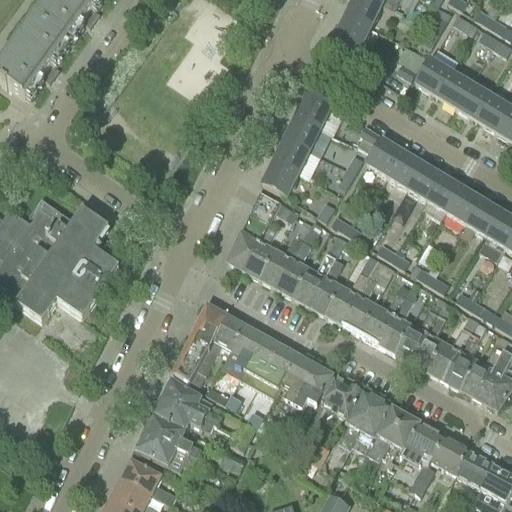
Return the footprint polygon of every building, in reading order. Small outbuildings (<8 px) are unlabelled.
[(42,14),(33,26),(66,50),(101,0),(51,0),(43,13),(42,12),(41,13),(42,14)] [(356,0),(345,23),(369,35),(381,12),(356,0)] [(356,0),(381,12),(391,17),(399,0),(356,0)] [(452,0),(447,8),(447,9),(461,17),(467,8),(453,0),(452,0)] [(440,15),(428,36),(438,41),(450,21),(440,15)] [(473,25),(488,34),(493,24),(479,16),(473,25)] [(457,20),(451,30),(456,32),(462,36),(471,42),(477,33),(457,20)] [(369,35),(345,23),(334,46),(358,58),(369,35)] [(493,24),(488,34),(500,41),(506,32),(493,24)] [(0,88),(2,90),(1,91),(7,96),(8,94),(25,106),(66,50),(33,26),(24,38),(22,40),(23,40),(16,50),(10,58),(3,68),(2,67),(1,69),(2,70),(0,72),(0,88)] [(438,41),(428,36),(420,49),(430,55),(438,41)] [(477,46),(491,55),(497,45),(483,37),(477,46)] [(497,45),(491,55),(485,65),(499,73),(511,54),(497,45)] [(405,54),(397,67),(416,78),(424,65),(405,54)] [(416,92),(435,103),(449,79),(430,67),(416,92)] [(396,80),(410,88),(415,80),(401,71),(396,80)] [(435,103),(455,115),(470,91),(449,79),(435,103)] [(455,115),(474,127),(489,102),(470,91),(455,115)] [(307,102),(296,124),(320,136),(331,141),(332,142),(343,121),(344,120),(331,114),(307,102)] [(474,127),(494,138),(508,114),(489,102),(474,127)] [(494,138),(511,149),(511,116),(508,114),(494,138)] [(296,124),(284,147),(308,159),(320,164),(331,141),(320,136),(296,124)] [(378,141),(364,133),(358,143),(361,144),(356,153),(367,159),(378,141)] [(284,147),(273,169),(297,181),(309,186),(320,164),(308,159),(284,147)] [(366,173),(386,185),(401,160),(381,148),(366,173)] [(386,185),(406,196),(420,172),(401,160),(386,185)] [(354,161),(344,176),(354,181),(363,166),(354,161)] [(297,181),(273,169),(262,192),(286,204),(297,181)] [(406,196),(425,208),(440,183),(420,172),(406,196)] [(354,181),(344,176),(337,188),(346,194),(354,181)] [(441,228),(445,220),(460,195),(440,183),(425,208),(421,216),(441,228)] [(445,220),(465,232),(480,207),(460,195),(445,220)] [(227,270),(244,279),(276,222),(279,217),(282,212),(260,200),(255,210),(227,270)] [(0,300),(25,318),(41,329),(56,308),(82,326),(118,274),(93,256),(108,235),(82,216),(73,229),(41,206),(28,223),(32,226),(29,230),(9,216),(0,228),(0,300)] [(465,232),(484,244),(499,219),(480,207),(465,232)] [(316,223),(325,228),(334,214),(325,208),(316,223)] [(279,217),(276,222),(291,230),(297,220),(291,217),(282,212),(279,217)] [(497,268),(505,256),(511,243),(511,226),(499,219),(484,244),(477,256),(497,268)] [(336,235),(350,244),(356,235),(342,226),(336,235)] [(302,227),(292,244),(301,249),(309,235),(311,231),(302,227)] [(270,232),(244,279),(261,288),(276,260),(266,255),(277,236),(270,232)] [(309,235),(301,249),(303,250),(309,254),(317,240),(309,235)] [(356,235),(350,244),(363,252),(369,243),(356,235)] [(336,243),(325,262),(335,268),(342,255),(345,249),(346,248),(336,243)] [(261,288),(277,297),(303,250),(301,249),(292,244),(282,264),(276,260),(261,288)] [(345,249),(342,255),(355,262),(358,256),(345,249)] [(277,297),(293,306),(309,278),(299,273),(309,254),(303,250),(277,297)] [(376,260),(375,261),(388,269),(389,268),(395,259),(381,250),(376,260)] [(389,268),(388,269),(403,278),(410,267),(395,259),(389,268)] [(293,306),(310,315),(336,268),(335,268),(325,262),(315,282),(309,278),(293,306)] [(310,315),(326,324),(341,296),(331,291),(342,272),(336,268),(310,315)] [(368,286),(342,333),(360,343),(376,315),(365,309),(375,290),(384,295),(393,278),(376,268),(367,285),(368,286)] [(421,275),(415,285),(429,293),(435,283),(421,275)] [(326,324),(342,333),(368,286),(367,285),(358,281),(348,300),(341,296),(326,324)] [(435,283),(429,293),(442,301),(448,291),(435,283)] [(376,315),(360,343),(378,353),(404,306),(409,297),(400,291),(395,301),(384,320),(376,315)] [(404,306),(378,353),(395,362),(410,334),(401,329),(411,310),(415,304),(413,299),(409,297),(404,306)] [(460,299),(454,308),(468,317),(474,307),(460,299)] [(474,307),(468,317),(482,325),(488,316),(474,307)] [(442,315),(437,324),(445,328),(452,314),(445,310),(442,315)] [(431,313),(428,319),(437,324),(442,315),(436,312),(431,313)] [(189,392),(190,390),(225,323),(211,315),(203,318),(172,382),(189,392)] [(395,362),(411,371),(437,324),(428,319),(417,338),(410,334),(395,362)] [(190,390),(189,392),(198,397),(205,384),(221,354),(229,358),(243,333),(225,323),(190,390)] [(468,323),(460,337),(470,342),(477,328),(468,323)] [(511,330),(499,323),(493,332),(507,341),(511,332),(511,330)] [(411,371),(427,380),(443,352),(434,348),(445,328),(437,324),(411,371)] [(477,328),(470,342),(478,347),(486,333),(477,328)] [(229,358),(220,374),(239,384),(262,344),(243,333),(229,358)] [(427,380),(443,389),(470,342),(460,337),(450,356),(443,352),(427,380)] [(443,389),(460,398),(475,371),(467,366),(478,347),(470,342),(443,389)] [(501,343),(494,355),(501,360),(508,348),(508,347),(501,343)] [(239,384),(238,386),(256,396),(260,388),(266,378),(279,354),(262,344),(239,384)] [(511,349),(508,348),(501,360),(502,360),(511,365),(511,349)] [(260,388),(256,396),(273,406),(280,393),(297,363),(279,354),(266,378),(260,388)] [(475,371),(460,398),(476,407),(502,360),(501,360),(494,355),(483,375),(475,371)] [(511,365),(502,360),(476,407),(496,419),(508,402),(511,397),(511,381),(506,378),(511,367),(511,365)] [(284,407),(279,416),(287,421),(292,412),(314,373),(297,363),(280,393),(281,394),(289,398),(284,407)] [(292,412),(287,421),(296,426),(301,417),(307,408),(315,412),(322,400),(331,384),(332,383),(314,373),(292,412)] [(170,386),(160,405),(212,431),(216,432),(220,424),(208,418),(212,410),(201,404),(170,386)] [(335,386),(320,413),(303,443),(314,449),(327,425),(335,421),(346,427),(361,400),(335,386)] [(209,394),(205,402),(222,411),(226,404),(209,394)] [(350,458),(352,453),(377,408),(365,401),(337,451),(350,458)] [(230,402),(224,413),(235,418),(240,408),(230,402)] [(160,405),(152,423),(184,439),(188,431),(207,440),(212,431),(160,405)] [(352,453),(351,455),(365,462),(366,461),(373,448),(391,415),(377,408),(359,440),(352,453)] [(366,461),(365,462),(378,469),(389,450),(400,455),(415,428),(391,415),(373,448),(366,461)] [(252,419),(245,430),(256,436),(262,425),(252,419)] [(152,423),(143,440),(195,465),(199,457),(180,448),(184,439),(152,423)] [(400,455),(399,457),(402,458),(399,464),(418,475),(420,472),(421,471),(427,474),(429,470),(443,444),(415,428),(400,455)] [(239,432),(234,443),(246,450),(252,438),(239,432)] [(143,440),(134,458),(152,467),(167,474),(178,480),(183,470),(191,474),(195,465),(143,440)] [(234,443),(229,453),(242,459),(246,450),(234,443)] [(429,470),(454,484),(469,458),(443,444),(429,470)] [(454,484),(479,497),(493,471),(469,458),(454,484)] [(220,470),(239,479),(244,469),(226,459),(220,470)] [(120,486),(120,488),(151,504),(167,511),(170,511),(175,504),(166,500),(155,494),(161,483),(148,476),(130,467),(120,486)] [(362,467),(357,477),(370,484),(375,474),(362,467)] [(479,497),(471,511),(501,511),(503,510),(511,493),(511,481),(493,471),(479,497)] [(418,475),(413,484),(420,488),(426,491),(433,479),(420,472),(418,475)] [(340,476),(335,484),(349,491),(353,483),(340,476)] [(227,480),(223,489),(224,492),(230,495),(235,484),(227,480)] [(413,484),(406,497),(419,504),(426,491),(420,488),(413,484)] [(120,488),(111,505),(124,511),(146,511),(149,507),(151,504),(120,488)] [(511,511),(511,493),(503,510),(501,511),(511,511)] [(323,511),(349,511),(330,501),(323,511)]
